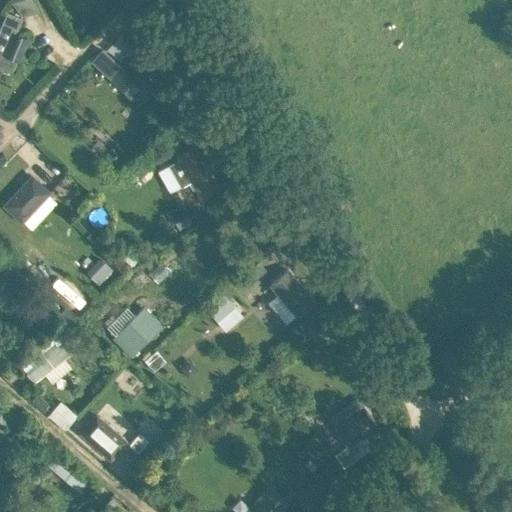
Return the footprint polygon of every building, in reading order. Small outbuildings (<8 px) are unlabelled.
[(15,0),(20,15),(35,10),(32,0),(15,0)] [(2,23),(17,29),(22,18),(7,12),(2,23)] [(80,17),(75,22),(75,29),(80,34),(87,34),(92,29),(92,22),(87,17),(80,17)] [(0,70),(6,73),(13,70),(17,60),(18,60),(27,40),(11,33),(3,54),(0,52),(0,70)] [(127,73),(148,93),(168,71),(147,52),(127,73)] [(180,158),(168,164),(169,166),(181,186),(192,180),(202,198),(219,188),(195,145),(178,155),(180,158)] [(3,205),(22,223),(50,191),(31,174),(3,205)] [(233,204),(220,214),(228,224),(241,214),(233,204)] [(182,205),(166,214),(173,226),(176,224),(189,217),(182,205)] [(263,290),(301,254),(286,237),(247,273),(263,290)] [(17,251),(11,258),(22,268),(29,260),(17,251)] [(0,274),(0,305),(27,279),(12,263),(0,274)] [(270,284),(278,293),(267,302),(285,323),(296,314),(299,317),(315,303),(287,269),(270,284)] [(66,276),(53,289),(75,310),(88,296),(66,276)] [(207,309),(226,331),(243,316),(224,294),(207,309)] [(133,356),(164,326),(144,305),(113,336),(133,356)] [(337,311),(328,317),(336,329),(344,324),(337,311)] [(21,360),(35,380),(70,353),(55,333),(21,360)] [(154,371),(165,361),(156,351),(145,360),(154,371)] [(37,393),(32,399),(44,410),(49,404),(37,393)] [(386,409),(376,395),(370,400),(380,413),(386,409)] [(59,403),(45,417),(62,431),(75,417),(59,403)] [(334,426),(348,446),(362,437),(364,440),(380,429),(364,406),(334,426)] [(126,441),(96,415),(80,433),(111,459),(126,441)] [(129,444),(138,452),(149,440),(140,432),(129,444)] [(334,454),(344,467),(353,461),(344,447),(334,454)] [(54,455),(44,468),(76,494),(87,481),(54,455)] [(246,511),(278,511),(288,502),(270,486),(246,511)]
